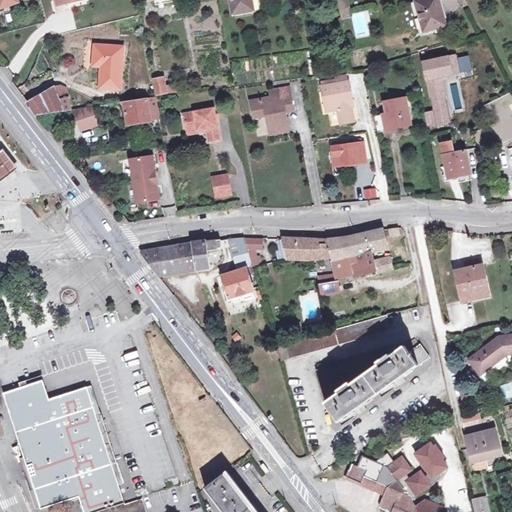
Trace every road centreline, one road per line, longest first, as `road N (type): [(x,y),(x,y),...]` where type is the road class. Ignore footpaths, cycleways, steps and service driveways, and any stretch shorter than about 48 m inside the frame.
road 1 (secondary): [(321,511),(113,238)]
road 2 (residential): [(113,238),(413,211)]
road 3 (residential): [(413,211),(470,475)]
road 4 (secondary): [(113,238),(0,90)]
road 5 (unknown): [(450,511),(450,455),(440,436),(408,438),(407,454)]
